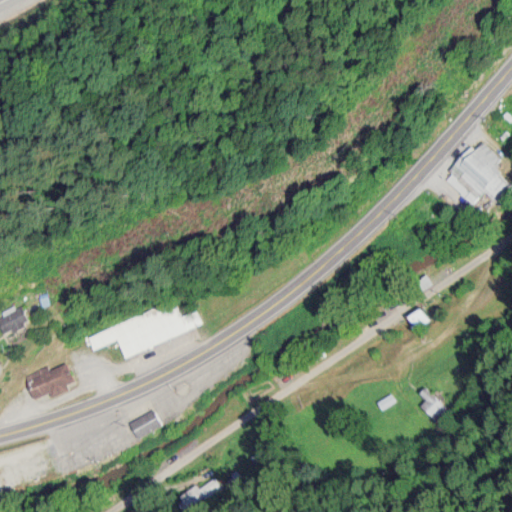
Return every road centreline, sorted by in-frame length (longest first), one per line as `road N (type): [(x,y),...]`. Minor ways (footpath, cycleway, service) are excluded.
road 1 (primary): [(0,432),(132,387),(285,293),(421,167),(511,62)]
road 2 (residential): [(106,511),(511,235)]
